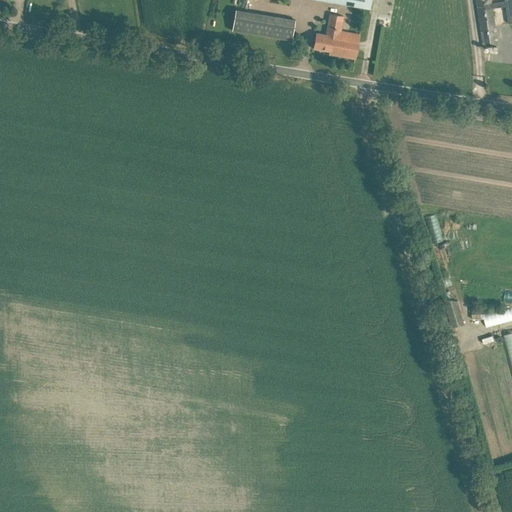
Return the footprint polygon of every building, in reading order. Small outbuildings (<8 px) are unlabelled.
[(314,0),(370,10),(371,0),(314,0)] [(511,0),(505,0),(506,1),(492,3),(491,0),(476,0),(483,47),(499,45),(493,9),(506,6),(509,23),(511,22),(511,0)] [(292,40),(292,37),(295,19),(236,9),(232,30),(292,40)] [(326,35),(316,33),(314,48),(330,51),(329,54),(355,59),(360,35),(361,34),(341,30),(343,16),(330,13),(326,35)] [(511,75),(511,59),(487,55),(485,72),(511,75)] [(437,214),(427,216),(431,242),(441,240),(437,214)] [(451,347),(460,345),(455,326),(464,324),(458,300),(445,298),(449,313),(443,315),(451,347)] [(487,329),(511,319),(511,311),(510,307),(483,317),(487,329)]
